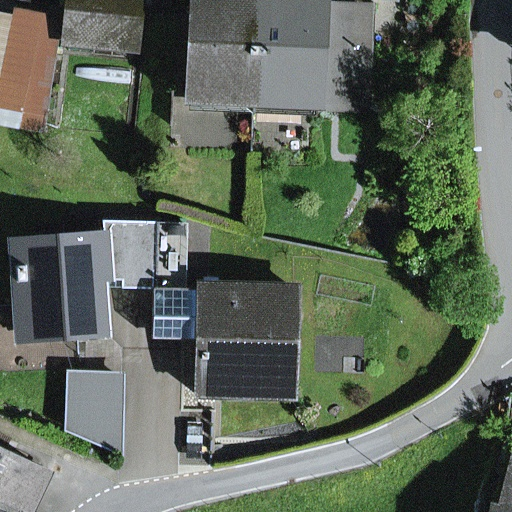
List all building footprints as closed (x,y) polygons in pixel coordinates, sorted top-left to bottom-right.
[(68,0),(65,42),(135,49),(139,0),(68,0)] [(192,0),(188,99),(253,102),(257,0),(192,0)] [(257,0),(253,102),(363,107),(365,52),(320,50),(321,10),(321,0),(257,0)] [(0,126),(39,134),(61,18),(14,9),(13,16),(0,13),(0,126)] [(320,50),(365,52),(367,11),(321,10),(320,50)] [(38,229),(39,241),(105,236),(108,280),(123,279),(123,284),(154,285),(155,225),(104,223),(38,229)] [(185,291),(186,225),(155,225),(154,285),(152,339),(198,340),(197,395),(292,397),(294,290),(199,287),(199,291),(185,291)] [(105,236),(39,241),(12,243),(19,328),(62,325),(62,337),(104,334),(100,281),(108,280),(105,236)] [(20,341),(62,337),(62,325),(19,328),(20,341)] [(68,429),(118,451),(120,379),(70,377),(68,429)] [(0,507),(9,511),(19,511),(41,468),(0,447),(0,507)] [(511,511),(511,455),(495,511),(511,511)]
